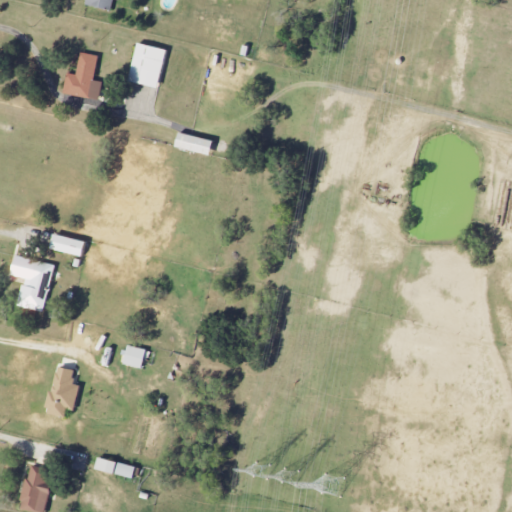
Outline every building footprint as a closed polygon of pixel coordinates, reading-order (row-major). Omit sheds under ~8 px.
[(88,0),(87,5),(113,11),(115,0),(119,0),(121,0),(88,0)] [(169,50),(139,44),(130,82),(160,89),(169,50)] [(100,57),(81,53),(78,75),(68,74),(64,95),(100,101),(103,83),(96,81),(100,57)] [(216,140),(180,135),(178,150),(214,155),(216,140)] [(89,242),(56,236),(54,251),(86,257),(89,242)] [(14,276),(27,279),(21,307),(47,312),(57,265),(19,257),(14,276)] [(125,365),(144,369),(148,350),(129,346),(125,365)] [(67,419),(70,410),(76,412),(83,388),(74,385),(78,372),(60,367),(47,413),(67,419)] [(97,470),(135,480),(138,468),(100,458),(97,470)] [(30,511),(47,511),(53,485),(48,484),(50,473),(30,469),(21,510),(30,511)]
